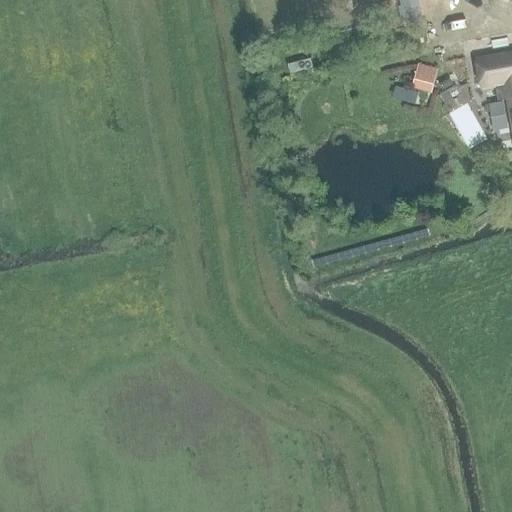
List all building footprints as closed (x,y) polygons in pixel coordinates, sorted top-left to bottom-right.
[(511,54),(477,61),(481,89),(506,84),(509,100),(511,119),(511,54)] [(311,57),(285,63),(287,72),(313,66),(311,57)] [(435,68),(416,63),(410,86),(429,91),(435,68)] [(416,92),(394,86),(391,99),(412,104),(416,92)] [(469,102),(450,112),(471,148),(489,138),(469,102)]
